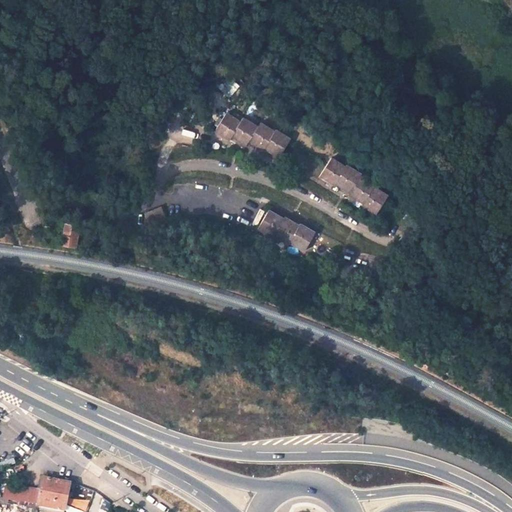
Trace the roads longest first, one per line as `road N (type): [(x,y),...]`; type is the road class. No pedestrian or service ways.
road 1 (residential): [(0,148),(19,191),(87,212),(133,217),(159,209),(181,170),(212,169),(282,188),(380,242)]
road 2 (motorway): [(509,511),(413,464),(239,455),(98,416)]
road 3 (primary): [(0,387),(228,511)]
road 4 (primary): [(286,486),(226,480),(98,416)]
road 5 (residential): [(0,402),(153,511)]
road 6 (motorway): [(489,511),(417,489),(338,495)]
